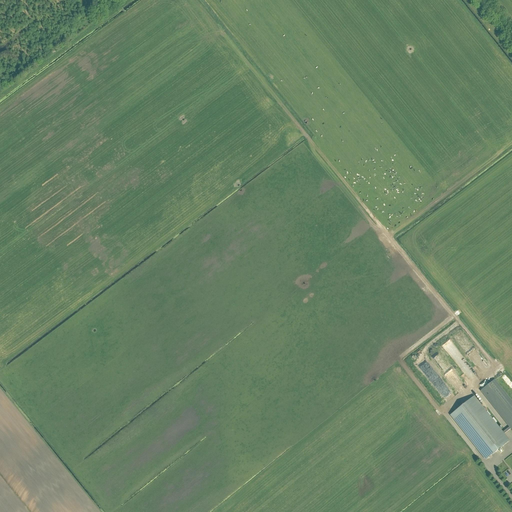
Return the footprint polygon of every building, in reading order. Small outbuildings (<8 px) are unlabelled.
[(430,367),(436,374),(442,369),(436,362),(430,367)] [(427,384),(430,381),(423,372),(420,374),(427,384)] [(427,395),(431,392),(423,380),(418,383),(420,385),(419,385),(423,390),(425,389),(425,390),(424,391),(427,395)] [(482,391),(511,429),(511,403),(494,381),(482,391)] [(485,460),(510,441),(474,396),(450,415),(485,460)]
